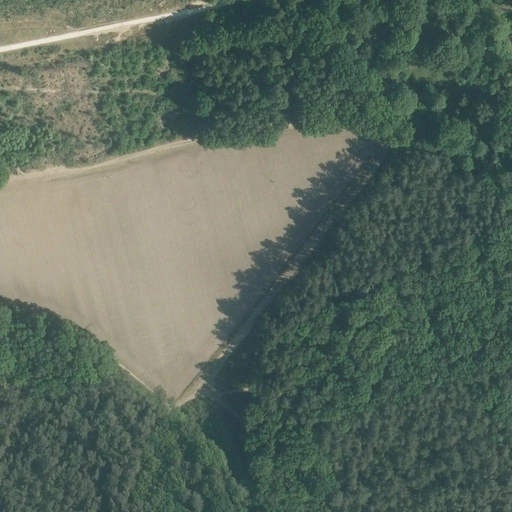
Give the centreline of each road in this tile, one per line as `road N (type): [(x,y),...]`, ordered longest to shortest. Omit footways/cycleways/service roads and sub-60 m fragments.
road 1 (track): [(0,178),(259,120),(355,114),(407,135)]
road 2 (track): [(335,511),(331,462),(282,300)]
road 3 (track): [(282,300),(415,133)]
road 4 (track): [(0,357),(69,369),(100,353),(182,408)]
road 5 (track): [(182,408),(213,391),(209,381),(282,300)]
road 6 (unknown): [(511,238),(455,216),(399,146)]
road 7 (track): [(213,391),(281,400),(323,431)]
road 8 (track): [(182,408),(133,469),(131,511)]
